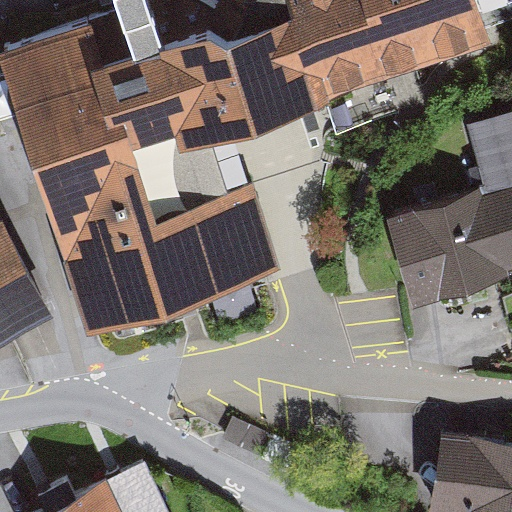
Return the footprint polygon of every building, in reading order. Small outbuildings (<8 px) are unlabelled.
[(0,113),(23,106),(89,313),(268,256),(239,164),(144,194),(123,128),(175,112),(180,129),(313,87),(329,136),(423,107),(409,64),(485,40),(471,0),(94,0),(97,6),(0,36),(0,113)] [(458,157),(461,170),(487,267),(511,260),(511,113),(464,126),(472,154),(458,157)] [(461,170),(384,191),(410,287),(487,267),(461,170)] [(0,200),(0,320),(49,295),(0,200)] [(511,511),(511,430),(435,419),(423,498),(456,504),(454,511),(511,511)] [(214,421),(208,431),(229,443),(235,433),(214,421)] [(243,434),(238,446),(266,458),(271,446),(243,434)] [(39,502),(16,511),(161,511),(137,458),(66,489),(58,471),(31,484),(39,502)]
